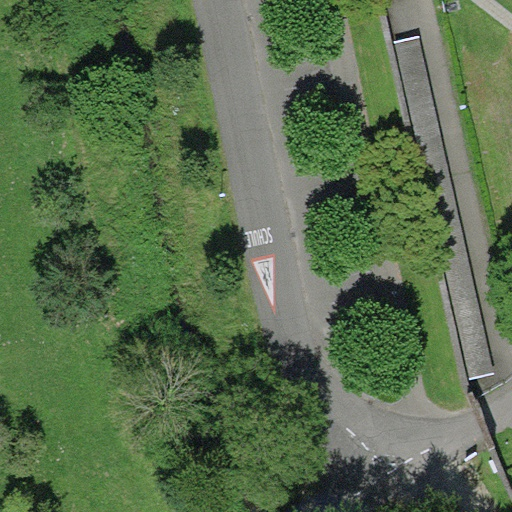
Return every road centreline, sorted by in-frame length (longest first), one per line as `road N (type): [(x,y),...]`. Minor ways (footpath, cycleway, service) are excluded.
road 1 (residential): [(389,472),(324,404),(280,310),(219,0)]
road 2 (residential): [(389,472),(511,401)]
